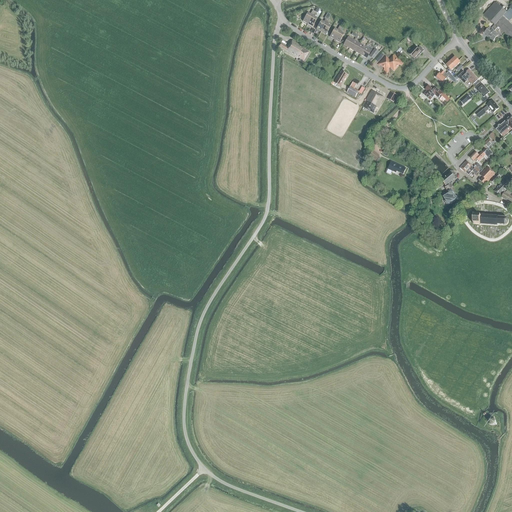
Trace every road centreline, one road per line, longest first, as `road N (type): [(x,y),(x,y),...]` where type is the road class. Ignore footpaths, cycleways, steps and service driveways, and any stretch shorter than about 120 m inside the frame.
road 1 (unclassified): [(301,511),(216,479),(183,427),(199,329),(269,204),(279,21)]
road 2 (unclassified): [(459,39),(415,83),(398,88),(279,21)]
